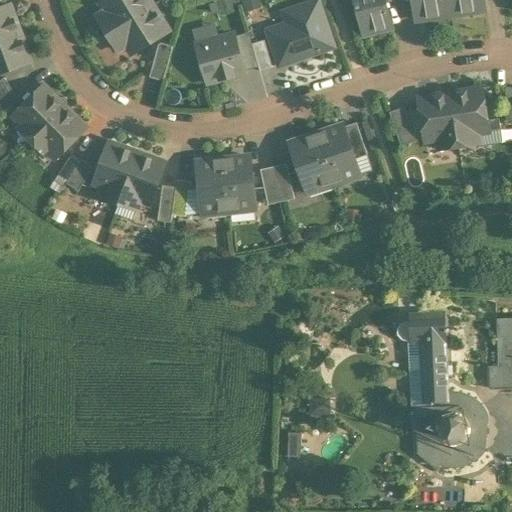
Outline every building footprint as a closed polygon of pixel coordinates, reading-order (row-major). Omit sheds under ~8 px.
[(149,0),(105,0),(100,3),(106,12),(97,17),(108,34),(153,6),(149,0)] [(260,0),(241,0),(245,13),(263,8),(260,0)] [(265,29),(278,70),(339,50),(322,0),(313,0),(281,11),(285,23),(265,29)] [(354,0),(363,35),(376,32),(376,33),(387,31),(387,29),(393,27),(386,3),(385,0),(354,0)] [(413,0),(414,4),(416,20),(451,15),(448,0),(413,0)] [(448,0),(451,15),(485,10),(483,0),(448,0)] [(10,6),(0,9),(0,41),(21,34),(10,6)] [(153,6),(108,34),(118,51),(127,46),(132,55),(169,32),(153,6)] [(237,36),(236,31),(195,42),(207,87),(248,75),(247,71),(237,36)] [(249,33),(237,36),(247,71),(259,67),(253,45),(249,33)] [(21,34),(0,41),(0,73),(31,62),(21,34)] [(253,45),(259,67),(260,71),(273,68),(265,41),(253,45)] [(173,47),(162,44),(159,45),(150,78),(163,82),(173,47)] [(5,78),(0,81),(0,97),(12,90),(5,78)] [(44,86),(13,116),(23,126),(20,129),(31,141),(65,107),(44,86)] [(482,89),(450,94),(459,146),(478,143),(477,133),(489,132),(482,89)] [(12,90),(0,97),(0,114),(20,102),(12,90)] [(450,94),(419,99),(425,142),(437,140),(439,150),(459,146),(450,94)] [(65,107),(31,141),(43,153),(46,149),(56,159),(87,128),(65,107)] [(405,108),(390,113),(401,147),(416,142),(405,108)] [(356,123),(343,128),(354,160),(367,155),(356,123)] [(343,128),(339,126),(332,128),(330,132),(331,134),(317,138),(333,184),(359,175),(354,160),(343,128)] [(317,138),(306,142),(305,141),(301,139),(293,141),(291,145),(307,193),(333,184),(317,138)] [(137,153),(109,143),(94,184),(104,187),(100,197),(119,204),(137,153)] [(166,164),(137,153),(119,204),(138,210),(141,201),(151,205),(166,164)] [(72,154),(55,181),(65,187),(67,184),(82,161),(72,154)] [(246,156),(224,159),(229,211),(255,208),(250,159),(246,156)] [(209,160),(201,161),(198,165),(201,188),(204,214),(229,211),(224,159),(209,160)] [(82,161),(67,184),(79,192),(94,168),(82,161)] [(287,164),(274,167),(282,202),(295,199),(287,164)] [(274,167),(260,170),(265,189),(268,205),(282,202),(274,167)] [(191,182),(177,180),(176,188),(173,216),(186,217),(186,216),(190,189),(191,182)] [(176,188),(163,186),(158,221),(171,223),(173,216),(176,188)] [(201,188),(190,189),(186,216),(204,214),(201,188)] [(511,319),(499,320),(499,345),(499,367),(489,367),(490,389),(511,388),(511,319)] [(445,320),(407,321),(402,324),(398,329),(398,335),(402,340),(408,342),(411,389),(412,400),(424,400),(424,402),(449,401),(448,394),(446,338),(445,320)] [(461,394),(448,394),(449,401),(424,402),(424,400),(412,400),(412,406),(418,406),(420,452),(436,466),(439,463),(451,466),(463,465),(474,460),(483,453),(484,450),(485,446),(487,417),(488,417),(482,407),(472,398),(461,394)]
